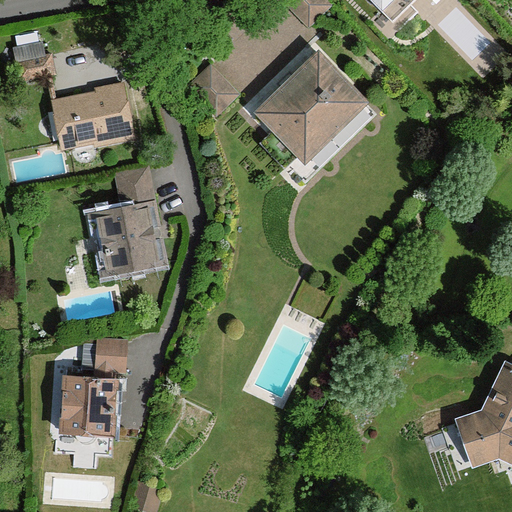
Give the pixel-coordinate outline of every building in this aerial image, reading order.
[(332,6),(326,0),(284,0),(310,27),(332,6)] [(371,0),(383,13),(396,0),(371,0)] [(17,62),(46,56),(43,43),(15,49),(17,62)] [(320,55),(260,113),(306,160),(366,103),(320,55)] [(52,75),(48,56),(46,56),(17,62),(16,62),(21,81),(52,75)] [(240,94),(212,66),(190,87),(218,116),(240,94)] [(100,100),(56,108),(63,148),(99,141),(98,135),(134,129),(126,85),(99,90),(100,100)] [(377,114),(366,103),(306,160),(295,171),(307,183),(377,114)] [(119,174),(125,208),(147,204),(146,198),(153,197),(148,168),(119,174)] [(125,208),(100,213),(111,273),(159,264),(147,204),(125,208)] [(99,340),(95,379),(117,380),(117,371),(127,372),(129,341),(99,340)] [(511,362),(503,358),(483,404),(455,416),(472,465),(499,455),(511,462),(511,362)] [(67,377),(63,432),(113,435),(117,380),(95,379),(67,377)] [(157,511),(164,489),(138,482),(132,508),(148,511),(157,511)]
